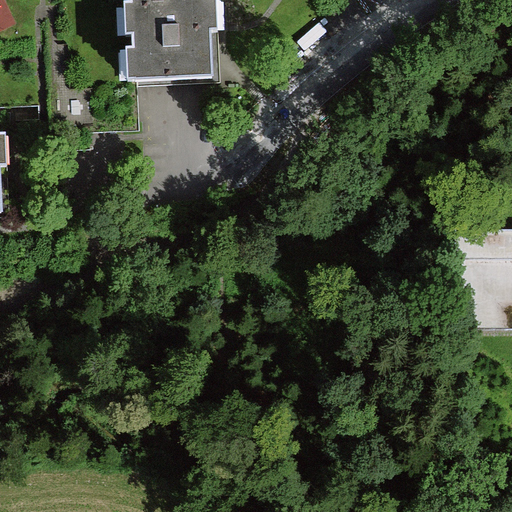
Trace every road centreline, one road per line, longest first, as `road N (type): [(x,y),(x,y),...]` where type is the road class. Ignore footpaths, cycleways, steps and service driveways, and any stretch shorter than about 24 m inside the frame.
road 1 (residential): [(433,0),(342,58),(232,161),(195,167),(149,112)]
road 2 (unknown): [(92,0),(97,169),(106,202)]
